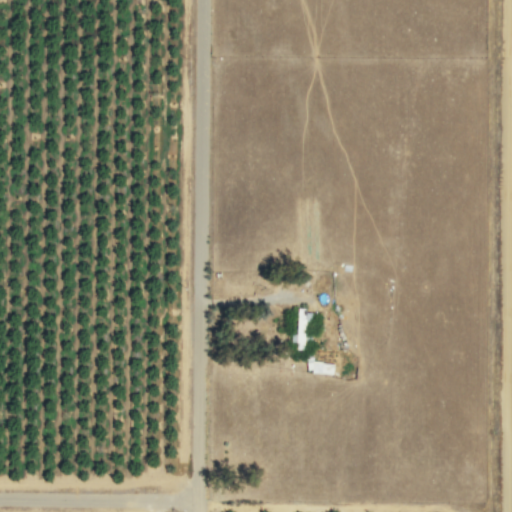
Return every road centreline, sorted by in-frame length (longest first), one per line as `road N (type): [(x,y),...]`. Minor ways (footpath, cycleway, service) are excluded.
road 1 (residential): [(192,499),(199,0)]
road 2 (residential): [(0,496),(192,499)]
